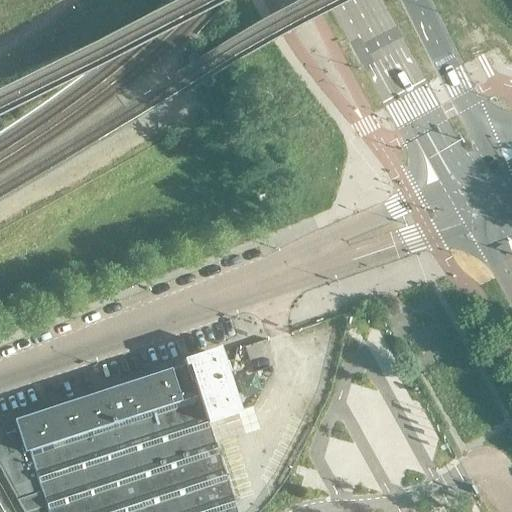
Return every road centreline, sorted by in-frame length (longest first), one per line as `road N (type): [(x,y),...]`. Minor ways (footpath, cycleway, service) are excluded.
road 1 (unclassified): [(225,298),(476,216)]
road 2 (unclassified): [(454,180),(225,298)]
road 3 (unclassified): [(0,376),(225,298)]
road 4 (secondary): [(354,0),(454,180)]
road 5 (unknown): [(262,286),(286,371),(260,440),(244,453)]
road 6 (secondary): [(499,159),(413,0)]
